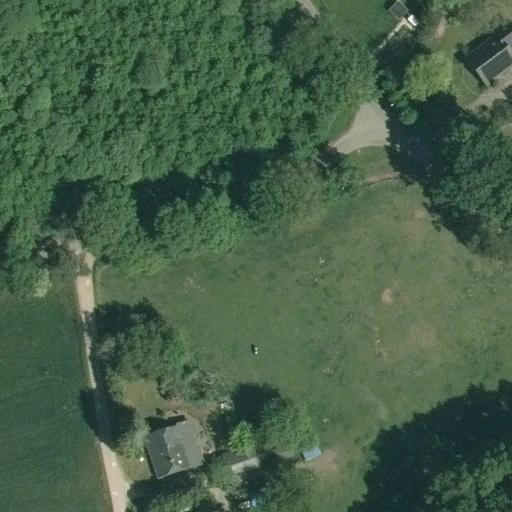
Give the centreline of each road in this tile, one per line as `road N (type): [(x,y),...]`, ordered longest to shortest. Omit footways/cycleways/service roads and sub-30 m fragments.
road 1 (unclassified): [(0,259),(329,160),(384,119)]
road 2 (unclassified): [(511,227),(384,119)]
road 3 (unclassified): [(384,119),(298,0)]
